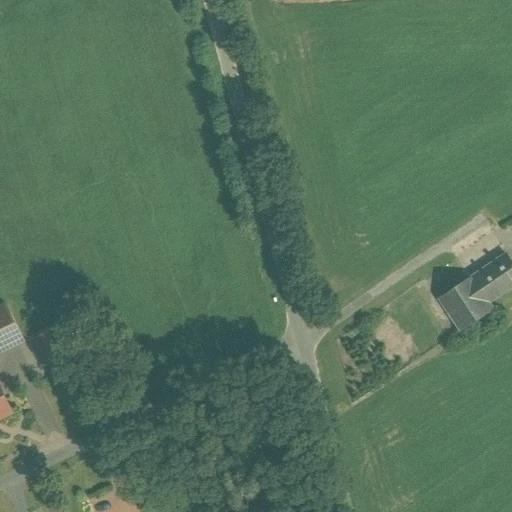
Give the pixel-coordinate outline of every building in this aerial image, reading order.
[(511,260),(509,255),(486,270),(502,295),(511,288),(511,260)] [(488,304),(502,295),(486,270),(443,298),(464,330),(492,311),(488,304)] [(0,353),(25,341),(10,305),(0,309),(0,353)] [(61,324),(49,330),(68,369),(80,363),(61,324)] [(0,388),(0,417),(12,412),(0,388)]
